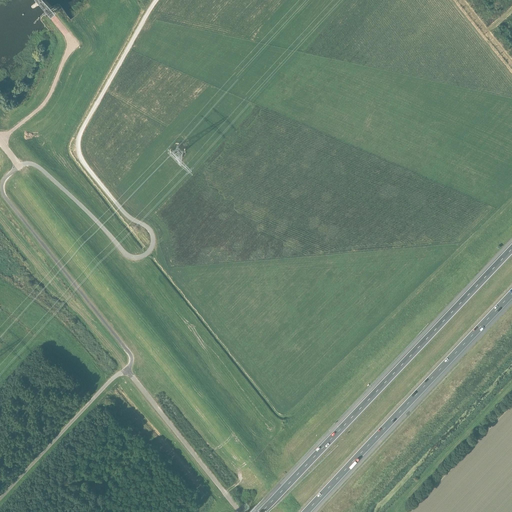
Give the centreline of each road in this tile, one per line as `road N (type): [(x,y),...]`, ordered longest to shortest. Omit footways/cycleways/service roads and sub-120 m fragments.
road 1 (track): [(156,0),(77,142),(121,210),(152,234),(148,252),(124,253),(44,172),(18,166)]
road 2 (motorway): [(511,248),(262,511)]
road 3 (motorway): [(306,511),(511,293)]
road 4 (unclassified): [(127,372),(128,351),(3,194),(4,179),(18,166),(0,140)]
road 5 (unclassified): [(0,499),(127,372)]
road 6 (unclassified): [(238,511),(127,372)]
road 7 (unclassified): [(0,140),(44,103),(67,54),(68,35),(50,14)]
